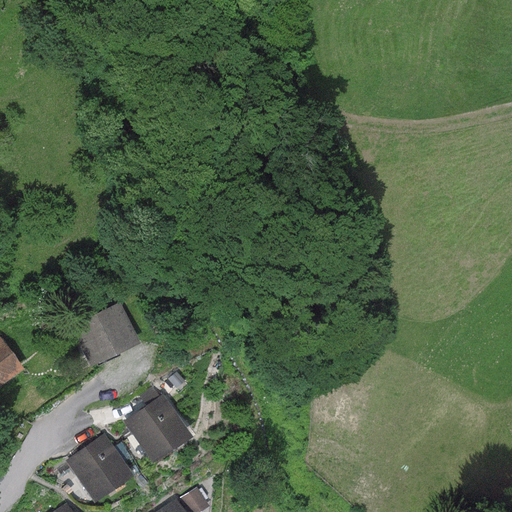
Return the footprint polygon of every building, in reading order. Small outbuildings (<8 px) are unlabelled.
[(120,301),(67,325),(85,366),(138,343),(120,301)] [(0,338),(0,380),(19,368),(0,338)] [(144,405),(121,420),(149,462),(188,436),(160,394),(157,396),(152,388),(139,397),(144,405)] [(0,471),(31,426),(8,410),(0,421),(0,471)] [(103,434),(63,461),(90,501),(130,475),(103,434)] [(195,487),(178,498),(187,511),(198,511),(207,506),(195,487)] [(182,511),(174,500),(155,511),(182,511)]
